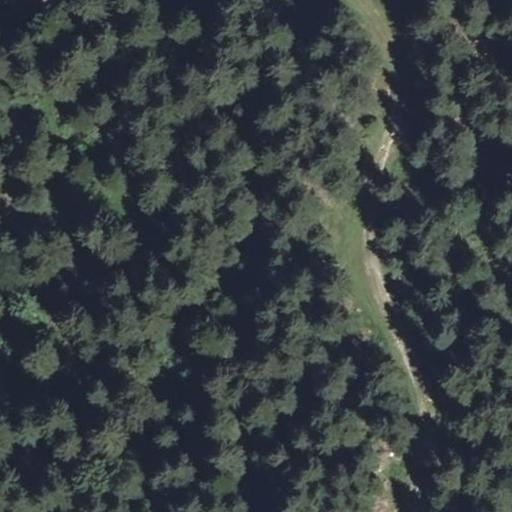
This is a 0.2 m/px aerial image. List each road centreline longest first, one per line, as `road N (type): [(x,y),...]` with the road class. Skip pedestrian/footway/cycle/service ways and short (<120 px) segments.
road 1 (track): [(367,0),(413,68),(402,113),(374,158),(364,238),(386,292),(431,350),(445,408),(445,459),(416,511)]
road 2 (track): [(511,78),(388,25)]
